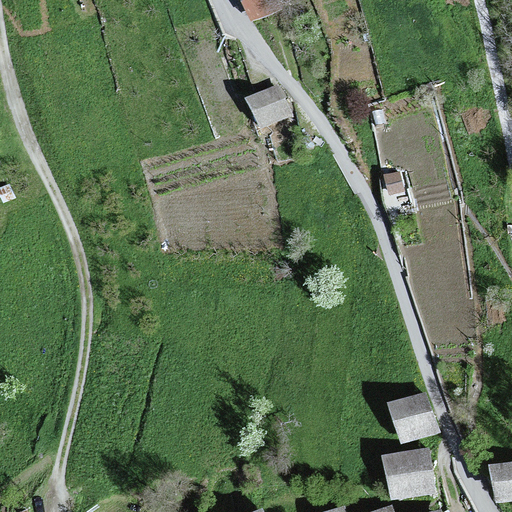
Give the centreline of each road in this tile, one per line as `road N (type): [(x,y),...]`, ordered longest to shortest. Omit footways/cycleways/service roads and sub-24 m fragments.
road 1 (unclassified): [(227,0),(366,193),(441,409),(488,511)]
road 2 (track): [(0,39),(13,106),(82,263),(89,323),(56,511)]
road 3 (residential): [(511,144),(480,0)]
